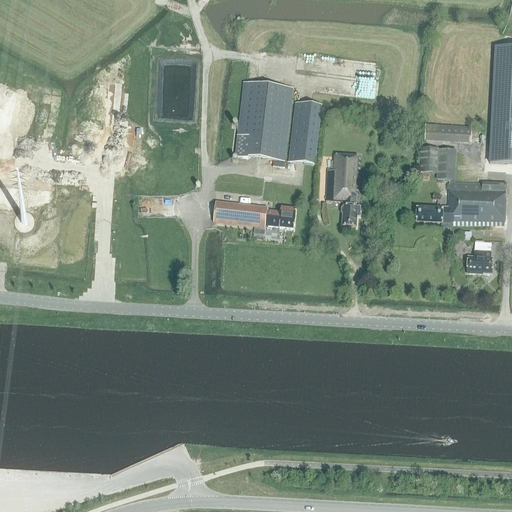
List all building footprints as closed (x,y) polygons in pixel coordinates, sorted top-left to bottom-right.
[(461,32),(458,62),(483,64),(485,34),(461,32)] [(511,50),(496,50),(490,166),(511,166),(511,50)] [(293,89),(242,83),(234,159),(248,160),(248,159),(285,163),(293,89)] [(322,107),(294,104),(287,163),(315,167),(322,107)] [(471,128),(425,125),(424,142),(470,145),(471,128)] [(438,150),(419,149),(418,173),(436,174),(436,180),(455,181),(456,151),(438,150)] [(332,171),(327,171),(325,202),(329,202),(329,203),(345,203),(344,207),(343,207),(343,208),(342,210),(341,213),(342,214),(342,226),(356,227),(356,217),(359,217),(359,208),(356,208),(356,196),(359,196),(361,161),(361,162),(361,157),(358,157),(335,155),(335,156),(333,156),(332,171)] [(416,223),(441,224),(441,228),(503,227),(505,184),(481,183),(481,186),(448,184),(447,207),(440,207),(441,196),(432,195),(432,201),(437,201),(437,209),(416,208),(416,223)] [(268,231),(268,228),(268,227),(293,230),(295,210),(281,208),(280,213),(271,212),(271,210),(216,203),(213,224),(268,231)] [(471,233),(458,233),(458,242),(471,242),(471,233)] [(491,276),(492,260),(490,260),(491,254),(474,253),(473,259),(467,259),(466,275),(482,276),(482,275),(489,275),(489,276),(491,276)]
